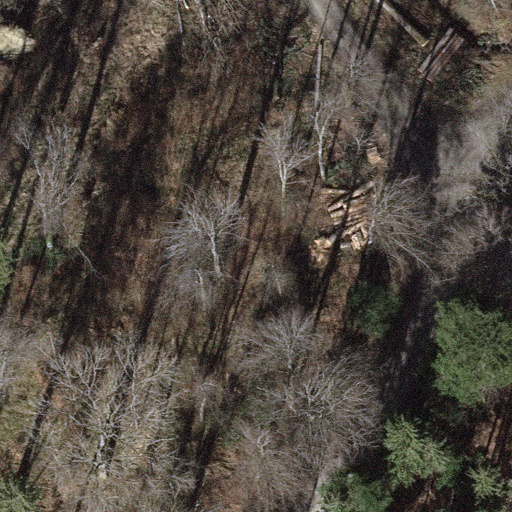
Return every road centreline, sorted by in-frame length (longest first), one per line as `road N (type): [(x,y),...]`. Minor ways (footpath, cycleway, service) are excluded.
road 1 (track): [(309,511),(382,438),(511,142)]
road 2 (track): [(487,204),(351,0)]
